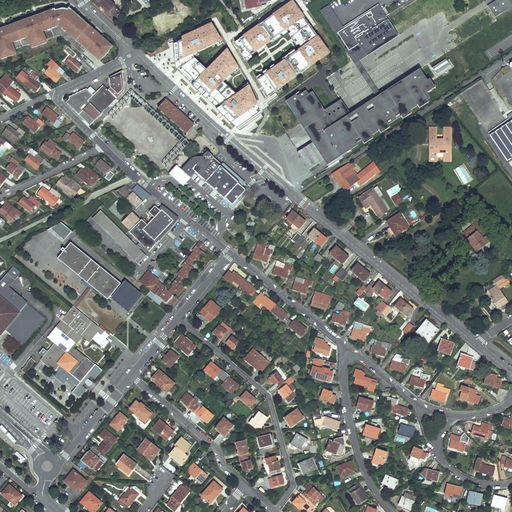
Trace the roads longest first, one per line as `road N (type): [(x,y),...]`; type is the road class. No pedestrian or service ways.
road 1 (secondary): [(476,344),(301,203),(134,51)]
road 2 (residential): [(178,318),(268,391),(293,487),(277,511)]
road 3 (residential): [(277,511),(134,374)]
road 4 (residential): [(347,347),(357,447),(387,511)]
road 5 (residential): [(347,347),(231,254)]
